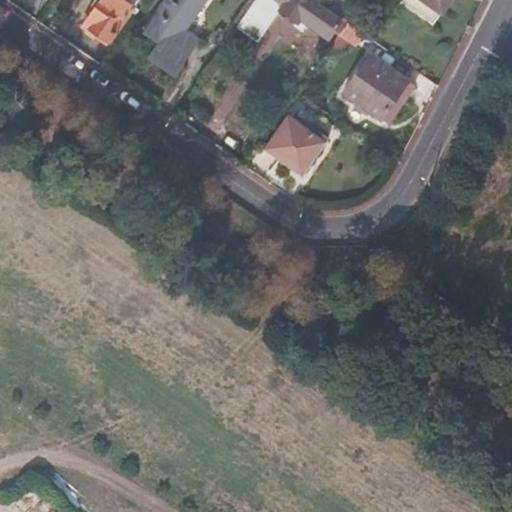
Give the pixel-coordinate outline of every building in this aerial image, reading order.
[(85,24),(110,43),(135,8),(124,0),(95,0),(92,4),(97,8),(85,24)] [(208,0),(167,0),(145,31),(160,43),(149,57),(176,76),(201,41),(187,31),(208,0)] [(255,0),(247,11),(253,16),(264,0),(255,0)] [(329,36),(341,18),(324,6),(315,0),(277,0),(282,4),(280,8),(298,22),(302,16),(329,36)] [(426,0),(440,10),(447,0),(426,0)] [(407,80),(369,52),(342,91),(381,118),(407,80)] [(328,141),(289,115),(265,150),(305,177),(328,141)]
